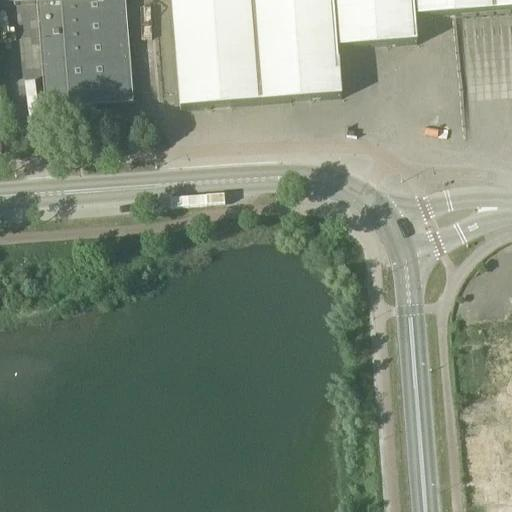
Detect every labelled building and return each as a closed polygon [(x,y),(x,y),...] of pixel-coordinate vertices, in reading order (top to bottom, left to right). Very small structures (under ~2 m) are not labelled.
[(13,0),(14,8),(37,6),(45,113),(133,106),(124,0),(13,0)] [(171,0),(181,114),(314,104),(341,102),(337,54),(333,0),(171,0)] [(333,0),(337,54),(417,47),(415,24),(413,0),(333,0)] [(511,0),(413,0),(415,24),(441,22),(511,16),(511,0)] [(511,336),(499,337),(498,381),(511,381),(511,336)]
